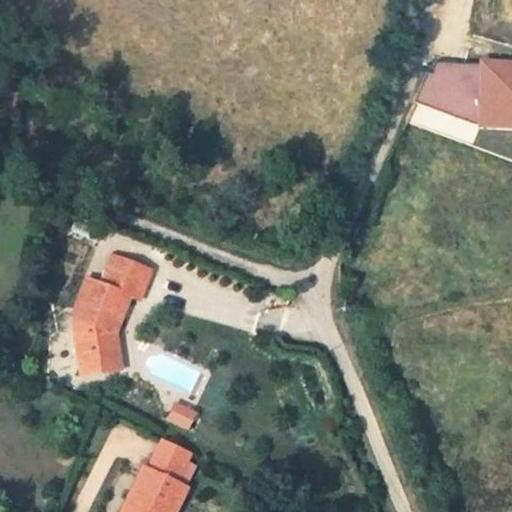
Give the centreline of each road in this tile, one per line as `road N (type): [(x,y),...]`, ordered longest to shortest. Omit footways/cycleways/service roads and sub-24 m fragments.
road 1 (unclassified): [(403,511),(315,293),(419,53),(425,0)]
road 2 (track): [(0,169),(315,293)]
